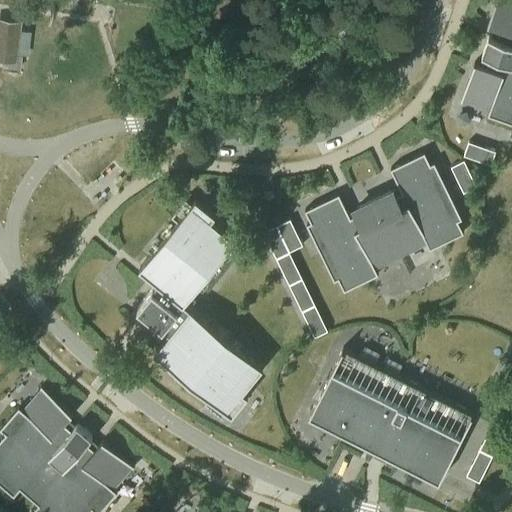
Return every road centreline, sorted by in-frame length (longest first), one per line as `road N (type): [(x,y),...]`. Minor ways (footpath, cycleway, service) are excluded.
road 1 (residential): [(383,511),(241,471),(196,447),(103,379),(6,265)]
road 2 (residential): [(439,0),(419,58),(396,89),(369,111),(305,139),(270,145),(130,134),(63,144)]
road 3 (residential): [(63,144),(20,198),(6,265)]
